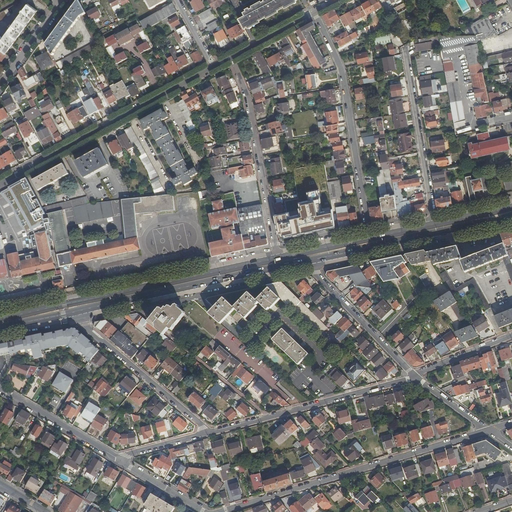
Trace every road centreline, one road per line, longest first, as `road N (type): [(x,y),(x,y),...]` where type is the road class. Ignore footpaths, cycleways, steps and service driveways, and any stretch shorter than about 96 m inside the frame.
road 1 (primary): [(277,258),(0,318)]
road 2 (residential): [(219,511),(486,429)]
road 3 (residential): [(0,184),(214,67)]
road 4 (residential): [(314,12),(338,67),(369,237)]
road 5 (residential): [(277,258),(232,57)]
road 6 (primary): [(312,260),(511,219)]
road 7 (primary): [(134,298),(312,260)]
road 8 (unclassified): [(403,46),(436,223)]
road 9 (residential): [(204,433),(71,312)]
road 10 (residential): [(267,416),(140,312),(134,298)]
road 11 (residential): [(312,260),(318,276),(415,376)]
road 12 (residential): [(415,376),(267,416)]
road 13 (residential): [(117,458),(0,388)]
